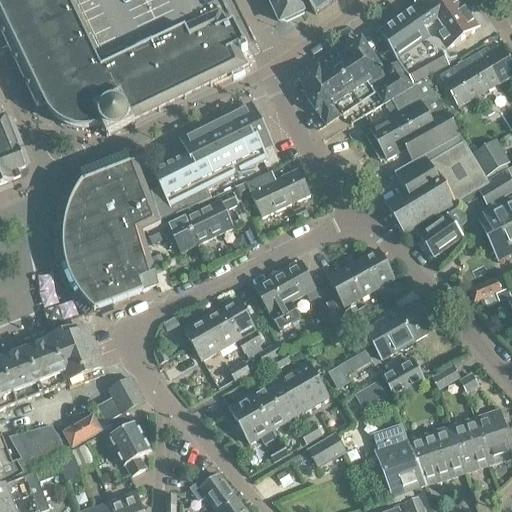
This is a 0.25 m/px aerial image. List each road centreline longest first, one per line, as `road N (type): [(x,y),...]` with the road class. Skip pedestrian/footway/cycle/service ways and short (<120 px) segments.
road 1 (residential): [(162,403),(124,328),(360,212)]
road 2 (residential): [(511,378),(360,212)]
road 3 (residential): [(360,212),(305,146),(266,71),(278,63)]
road 4 (residential): [(263,511),(162,403)]
